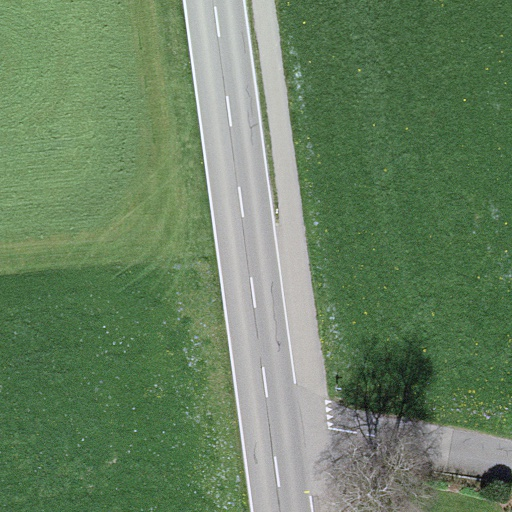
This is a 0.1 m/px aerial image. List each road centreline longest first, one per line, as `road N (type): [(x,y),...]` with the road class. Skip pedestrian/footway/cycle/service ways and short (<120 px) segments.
road 1 (secondary): [(271,434),(214,0)]
road 2 (unclassified): [(511,462),(350,431),(271,434)]
